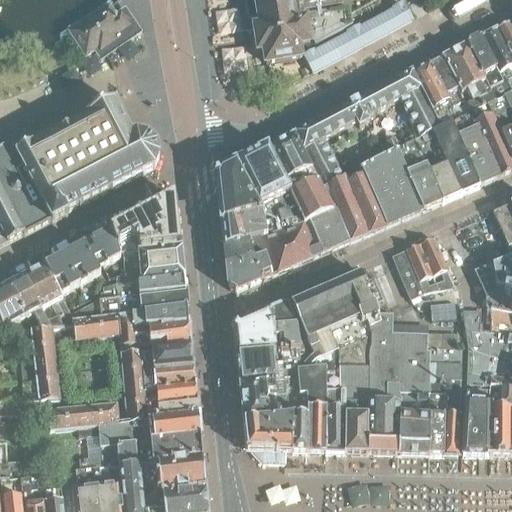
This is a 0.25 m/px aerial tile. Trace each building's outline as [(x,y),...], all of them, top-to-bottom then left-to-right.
[(339,6),(338,0),(236,0),(243,35),(255,33),(258,54),(264,53),(266,67),(300,62),(298,48),(309,47),(308,41),(310,40),(315,49),(352,29),(350,11),(338,13),(337,6),(339,6)] [(402,8),(400,9),(394,13),(394,14),(359,32),(358,31),(347,37),(348,38),(313,57),(313,55),(305,59),(314,76),(410,24),(402,8)] [(114,19),(108,10),(69,38),(70,40),(74,38),(86,56),(92,52),(99,62),(95,65),(96,66),(142,34),(142,33),(136,37),(129,28),(128,28),(120,16),(119,17),(119,18),(117,20),(115,18),(114,19)] [(511,33),(508,26),(496,32),(511,65),(511,33)] [(511,65),(496,32),(483,39),(480,41),(498,77),(502,75),(511,95),(511,94),(511,65)] [(480,41),(467,48),(489,92),(502,85),(498,77),(480,41)] [(489,92),(467,48),(454,55),(482,109),(486,107),(495,103),(489,92)] [(441,61),(458,93),(461,99),(467,96),(471,103),(465,106),(470,115),(482,109),(454,55),(441,61)] [(458,93),(441,61),(429,68),(449,106),(458,121),(462,119),(457,108),(459,107),(453,95),(458,93)] [(429,68),(412,77),(440,131),(449,126),(441,110),(449,106),(429,68)] [(440,131),(412,77),(354,107),(341,114),(311,130),(295,138),(322,193),(343,182),(342,181),(324,145),(355,129),(357,133),(366,128),(371,126),(368,121),(400,105),(419,141),(434,133),(440,131)] [(495,103),(486,107),(511,168),(511,116),(504,98),(495,103)] [(132,138),(114,104),(87,119),(88,121),(57,137),(32,150),(31,149),(17,156),(11,146),(0,151),(0,251),(51,225),(52,226),(68,218),(67,217),(79,211),(79,213),(81,212),(80,210),(110,195),(111,197),(112,196),(111,194),(155,172),(159,160),(157,148),(148,139),(136,136),(132,138)] [(482,109),(470,115),(470,116),(497,183),(511,177),(511,168),(486,107),(482,109)] [(462,119),(458,121),(452,124),(479,191),(497,183),(470,116),(463,120),(462,119)] [(452,124),(449,126),(440,131),(434,133),(460,199),(479,191),(452,124)] [(419,141),(416,143),(442,206),(460,199),(434,133),(419,141)] [(303,223),(258,239),(273,280),(349,246),(335,212),(331,213),(322,193),(295,138),(295,139),(268,152),(300,216),(303,223)] [(390,157),(400,152),(401,151),(396,140),(385,146),(390,157)] [(416,143),(401,151),(400,152),(424,214),(442,206),(416,143)] [(354,176),(364,170),(380,162),(374,151),(349,164),(354,175),(354,176)] [(268,152),(238,168),(262,217),(266,225),(274,223),(273,218),(278,217),(280,223),(300,216),(268,152)] [(380,162),(364,170),(386,230),(424,214),(400,152),(390,157),(380,162)] [(262,217),(238,168),(220,177),(221,177),(217,184),(218,184),(219,196),(218,196),(218,198),(219,198),(221,226),(262,217)] [(343,182),(322,193),(331,213),(335,212),(349,246),(386,230),(364,170),(354,176),(354,175),(342,181),(343,182)] [(120,258),(123,258),(180,251),(180,249),(176,213),(176,209),(175,199),(166,204),(110,235),(120,258)] [(511,209),(493,217),(511,260),(511,261),(511,209)] [(262,217),(221,226),(224,251),(258,239),(303,223),(300,216),(280,223),(278,217),(273,218),(274,223),(266,225),(262,217)] [(99,275),(121,263),(123,262),(123,258),(120,258),(110,235),(78,252),(44,269),(61,300),(101,279),(99,275)] [(273,280),(258,239),(224,251),(229,293),(234,296),(273,280)] [(455,291),(434,243),(420,249),(433,280),(441,277),(443,284),(436,286),(439,294),(453,292),(455,291)] [(424,297),(429,295),(439,294),(436,286),(433,280),(420,249),(406,255),(424,297)] [(181,253),(180,251),(123,258),(123,262),(121,263),(122,283),(117,284),(117,289),(103,291),(103,296),(101,296),(97,304),(98,304),(120,302),(121,302),(185,295),(183,277),(182,277),(180,253),(181,253)] [(424,297),(406,255),(392,261),(410,304),(424,297)] [(511,261),(511,260),(488,270),(496,289),(496,290),(511,293),(511,261)] [(61,300),(44,269),(39,272),(55,303),(61,300)] [(496,289),(488,270),(474,276),(486,303),(486,309),(490,309),(490,315),(511,318),(511,293),(496,290),(496,289)] [(55,303),(39,272),(23,280),(42,315),(51,311),(57,321),(48,326),(51,333),(52,333),(62,332),(60,323),(64,320),(55,303)] [(371,340),(364,324),(377,318),(377,317),(359,275),(345,281),(290,305),(300,329),(310,350),(316,363),(369,341),(371,340)] [(42,315),(23,280),(9,288),(26,321),(32,318),(41,334),(51,333),(48,326),(42,315)] [(26,321),(9,288),(0,292),(0,309),(17,341),(26,336),(20,324),(26,321)] [(187,311),(185,295),(121,302),(120,302),(98,304),(101,322),(115,320),(187,311)] [(101,322),(98,304),(97,304),(70,318),(61,300),(55,303),(64,320),(60,323),(62,332),(73,331),(72,326),(99,322),(101,322)] [(305,350),(297,330),(289,312),(286,306),(245,324),(237,328),(236,327),(233,333),(234,333),(235,343),(234,343),(235,357),(283,353),(305,350)] [(187,311),(115,320),(117,332),(134,331),(188,326),(187,311)] [(481,316),(462,315),(468,354),(466,389),(478,389),(488,390),(489,360),(489,337),(489,335),(480,335),(481,316)] [(489,335),(489,337),(511,339),(511,318),(490,315),(489,335)] [(377,318),(364,324),(371,340),(369,341),(368,372),(368,384),(368,402),(368,412),(366,459),(396,459),(400,394),(431,396),(432,386),(433,368),(434,352),(435,338),(391,337),(392,318),(377,317),(377,318)] [(101,322),(99,322),(101,343),(118,341),(117,332),(115,320),(101,322)] [(101,343),(99,322),(72,326),(73,331),(75,346),(101,343)] [(188,326),(134,331),(136,349),(166,346),(166,350),(166,353),(190,351),(190,347),(188,326)] [(134,331),(117,332),(118,341),(119,350),(136,349),(134,331)] [(52,333),(51,333),(41,334),(32,335),(34,353),(54,350),(52,333)] [(511,339),(489,337),(489,360),(511,363),(511,339)] [(435,338),(434,352),(457,353),(458,339),(435,338)] [(339,390),(339,372),(350,372),(368,372),(369,341),(316,363),(314,364),(315,365),(296,368),(298,383),(298,388),(297,388),(298,398),(305,397),(306,409),(306,420),(307,420),(306,457),(324,457),(326,389),(339,390)] [(34,353),(34,356),(36,370),(56,367),(54,350),(34,353)] [(314,364),(316,363),(310,350),(305,350),(283,353),(235,357),(235,358),(236,358),(239,390),(298,383),(296,368),(315,365),(314,364)] [(190,351),(166,353),(136,356),(137,372),(138,376),(192,370),(190,351)] [(434,352),(433,368),(461,369),(461,353),(457,353),(434,352)] [(37,384),(36,370),(34,356),(20,357),(24,385),(37,384)] [(137,372),(136,356),(120,358),(121,374),(137,372)] [(511,363),(489,360),(488,390),(511,394),(511,363)] [(13,367),(5,368),(8,388),(16,388),(13,367)] [(36,370),(37,384),(38,387),(58,384),(56,367),(36,370)] [(433,368),(432,386),(460,387),(461,369),(433,368)] [(192,371),(192,370),(138,376),(139,391),(139,395),(194,389),(193,370),(192,371)] [(137,372),(121,374),(123,393),(139,391),(138,376),(137,372)] [(368,402),(368,384),(368,372),(350,372),(339,372),(339,390),(345,390),(344,401),(368,402)] [(286,390),(297,388),(298,388),(298,383),(239,390),(243,424),(290,421),(286,390)] [(40,403),(38,387),(37,384),(24,385),(21,386),(23,404),(40,403)] [(60,401),(58,384),(38,387),(40,403),(50,402),(60,401)] [(431,396),(431,399),(445,400),(442,459),(456,460),(458,409),(460,387),(432,386),(431,396)] [(292,421),(291,456),(292,456),(306,457),(307,420),(306,420),(306,409),(305,397),(298,398),(297,388),(286,390),(290,421),(292,421)] [(194,389),(139,395),(141,408),(141,410),(196,404),(194,389)] [(343,458),(344,409),(344,405),(344,401),(345,390),(339,390),(326,389),(324,457),(324,458),(326,458),(326,457),(343,458)] [(511,437),(511,394),(488,390),(488,394),(488,409),(488,461),(510,461),(511,437)] [(141,408),(139,395),(139,391),(123,393),(125,410),(141,408)] [(488,461),(488,409),(488,394),(465,393),(465,406),(463,406),(462,460),(488,461)] [(428,459),(431,399),(431,396),(400,394),(396,459),(428,459)] [(431,399),(428,459),(442,459),(445,400),(431,399)] [(52,424),(51,414),(50,404),(50,402),(40,403),(6,406),(7,420),(33,419),(33,425),(48,424),(52,424)] [(197,419),(196,409),(196,404),(141,410),(142,425),(148,425),(197,419)] [(366,459),(368,412),(348,412),(348,405),(344,405),(344,409),(343,458),(346,458),(366,459)] [(120,428),(118,409),(118,407),(102,409),(104,430),(120,428)] [(141,410),(141,408),(125,410),(126,427),(134,426),(142,425),(141,410)] [(102,409),(86,410),(88,431),(104,430),(102,409)] [(88,431),(86,410),(69,412),(71,434),(77,433),(88,431)] [(71,434),(69,412),(51,414),(52,424),(54,435),(71,434)] [(148,425),(142,425),(134,426),(136,447),(199,440),(197,419),(148,425)] [(291,456),(292,421),(290,421),(243,424),(246,450),(246,455),(250,455),(262,467),(285,468),(285,455),(291,456)] [(136,447),(134,426),(126,427),(120,428),(104,430),(88,431),(77,433),(78,443),(87,441),(89,463),(79,463),(80,474),(99,471),(109,470),(118,470),(115,449),(136,447)] [(199,440),(136,447),(115,449),(118,470),(120,469),(138,467),(201,461),(199,440)] [(205,490),(201,461),(138,467),(142,504),(146,503),(146,500),(150,499),(150,496),(205,490)] [(21,467),(7,467),(0,467),(0,484),(4,485),(21,484),(21,467)] [(138,467),(120,469),(123,511),(207,511),(205,490),(150,496),(150,499),(146,500),(146,503),(142,504),(138,467)] [(118,470),(109,470),(99,471),(103,511),(123,511),(120,469),(118,470)] [(103,511),(99,471),(80,474),(67,475),(68,480),(69,492),(73,491),(74,511),(103,511)] [(69,492),(68,480),(61,487),(61,493),(62,498),(63,511),(74,511),(73,491),(69,492)] [(42,483),(22,484),(26,511),(47,511),(46,494),(42,495),(42,483)] [(21,484),(4,485),(5,511),(26,511),(22,484),(21,484)] [(61,493),(46,494),(47,511),(63,511),(62,498),(61,493)]
